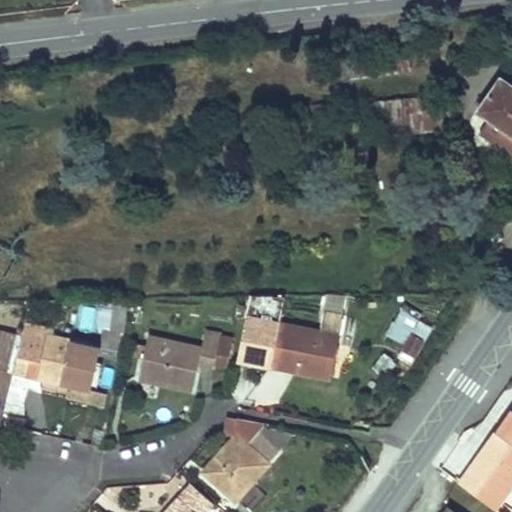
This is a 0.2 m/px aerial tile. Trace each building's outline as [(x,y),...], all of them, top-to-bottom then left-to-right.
[(511,20),(509,19),(494,41),(511,52),(511,20)] [(409,53),(310,63),(312,81),(412,71),(409,53)] [(478,111),(493,122),(481,135),(511,157),(511,85),(501,77),(478,111)] [(389,135),(446,129),(443,95),(344,107),(345,119),(387,116),(389,135)] [(148,298),(135,299),(134,306),(144,309),(148,298)] [(250,298),(248,308),(246,318),(238,358),(273,365),(273,367),(331,377),(340,336),(344,317),(323,313),(319,332),(280,324),(285,299),(250,298)] [(124,331),(128,303),(107,299),(106,308),(115,310),(112,328),(104,328),(103,337),(108,338),(108,347),(121,347),(127,330),(124,331)] [(29,302),(28,308),(38,312),(40,302),(29,302)] [(248,308),(240,306),(237,315),(246,318),(248,308)] [(20,342),(14,373),(24,376),(24,375),(36,377),(38,378),(91,391),(100,350),(47,338),(48,330),(24,325),(20,342)] [(0,328),(0,342),(5,339),(10,341),(13,331),(0,328)] [(417,328),(411,339),(424,346),(430,334),(417,328)] [(146,346),(143,358),(138,379),(192,391),(197,364),(214,368),(215,363),(227,365),(232,340),(204,334),(201,349),(147,337),(146,346)] [(0,396),(8,398),(14,373),(20,342),(10,341),(5,339),(0,342),(0,396)] [(132,356),(143,358),(146,346),(136,344),(132,356)] [(511,413),(509,411),(459,481),(494,508),(495,508),(511,484),(511,413)] [(202,469),(233,498),(296,431),(264,425),(231,417),(225,433),(235,433),(202,469)] [(203,511),(212,504),(191,486),(168,511),(203,511)]
